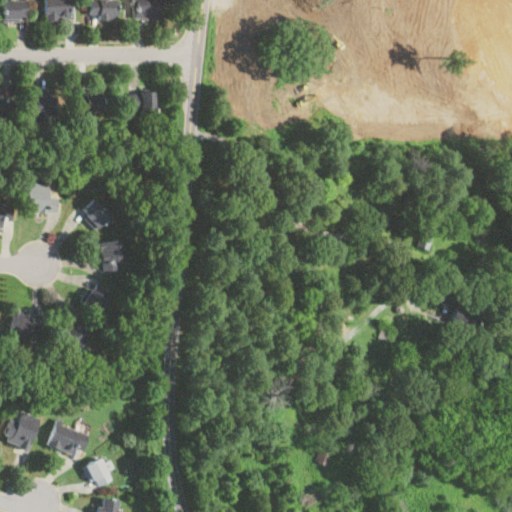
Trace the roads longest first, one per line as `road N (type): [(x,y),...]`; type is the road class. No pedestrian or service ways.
road 1 (tertiary): [(182,511),(167,393),(202,0)]
road 2 (residential): [(198,54),(0,54)]
